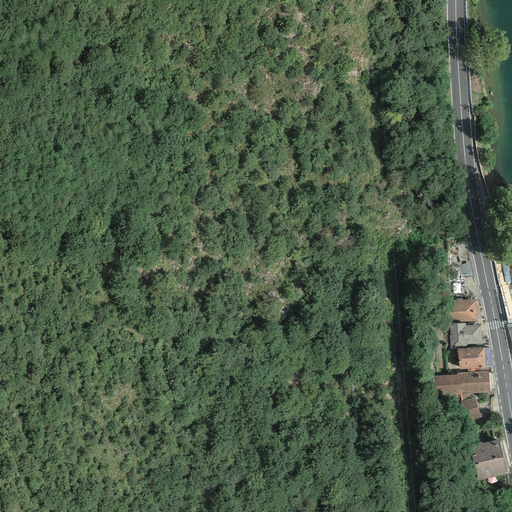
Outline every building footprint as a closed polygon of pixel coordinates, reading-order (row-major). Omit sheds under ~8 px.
[(511,285),(499,288),(508,332),(511,330),(511,285)] [(474,300),(446,301),(447,322),(475,321),(474,300)] [(482,326),(449,327),(450,346),(482,345),(482,326)] [(485,349),(458,350),(459,370),(486,369),(485,349)] [(488,373),(433,375),(434,397),(489,395),(488,373)] [(501,440),(469,448),(477,481),(509,473),(501,440)]
